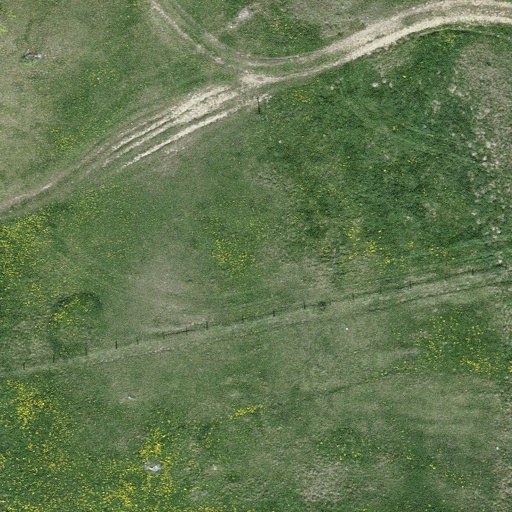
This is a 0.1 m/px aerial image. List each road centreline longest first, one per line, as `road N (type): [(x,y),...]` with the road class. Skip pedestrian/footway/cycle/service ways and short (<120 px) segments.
road 1 (track): [(0,203),(273,76)]
road 2 (track): [(273,76),(408,27),(486,13),(511,18)]
road 3 (track): [(273,76),(166,27),(152,0)]
